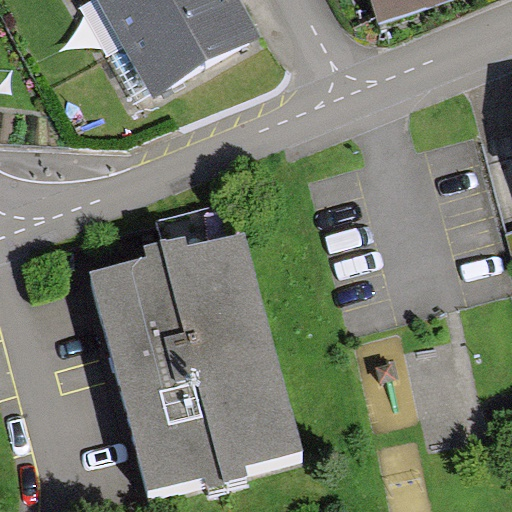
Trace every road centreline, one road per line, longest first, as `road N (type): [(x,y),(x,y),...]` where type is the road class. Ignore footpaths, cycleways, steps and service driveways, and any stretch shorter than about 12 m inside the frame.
road 1 (residential): [(349,91),(4,235)]
road 2 (residential): [(511,27),(349,91)]
